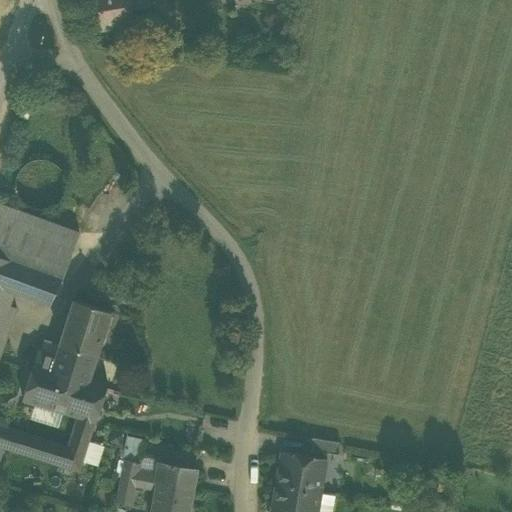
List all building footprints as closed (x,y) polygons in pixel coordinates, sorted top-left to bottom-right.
[(89,0),(95,30),(114,27),(114,28),(133,25),(133,23),(130,8),(128,0),(89,0)] [(130,8),(133,23),(158,19),(155,1),(149,2),(150,4),(130,8)] [(23,105),(20,116),(28,119),(31,107),(23,105)] [(20,176),(19,186),(21,196),(26,204),(35,209),(44,211),(54,208),(62,203),(67,194),(69,185),(67,175),(61,167),(53,162),(43,160),(34,162),(26,168),(20,176)] [(0,256),(62,279),(63,279),(80,232),(0,202),(0,256)] [(0,256),(0,290),(1,287),(15,292),(50,304),(62,279),(0,256)] [(0,290),(0,302),(10,306),(15,292),(1,287),(0,290)] [(53,368),(90,380),(91,378),(111,312),(74,300),(60,344),(57,355),(53,368)] [(10,306),(0,302),(0,356),(17,308),(10,306)] [(40,350),(57,355),(60,344),(44,338),(40,350)] [(62,412),(74,415),(96,422),(108,383),(91,378),(90,380),(53,368),(57,355),(40,350),(39,350),(23,400),(36,404),(62,412)] [(58,428),(62,412),(36,404),(31,419),(58,428)] [(0,425),(6,427),(8,423),(9,418),(0,415),(0,425)] [(66,441),(16,425),(15,426),(8,423),(6,427),(0,425),(0,446),(80,472),(83,461),(90,441),(96,422),(74,415),(70,428),(66,441)] [(122,459),(141,462),(142,453),(145,439),(127,435),(122,459)] [(310,449),(338,454),(340,442),(312,438),(310,449)] [(104,446),(90,441),(83,461),(98,466),(104,446)] [(141,463),(139,469),(153,471),(156,455),(142,453),(141,462),(141,463)] [(283,453),(278,485),(319,492),(325,460),(283,453)] [(132,506),(136,486),(139,469),(141,463),(125,460),(117,503),(132,506)] [(151,511),(189,511),(198,469),(158,461),(157,472),(155,482),(158,483),(156,490),(151,511)] [(153,471),(139,469),(136,486),(156,490),(158,483),(155,482),(157,472),(153,471)] [(315,511),(319,492),(278,485),(273,511),(315,511)] [(332,511),(335,494),(319,492),(315,511),(332,511)]
